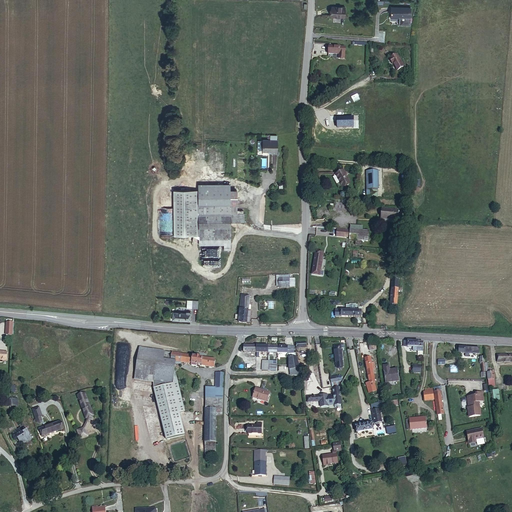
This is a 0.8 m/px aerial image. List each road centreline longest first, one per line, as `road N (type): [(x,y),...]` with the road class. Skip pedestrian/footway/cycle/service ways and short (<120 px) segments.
road 1 (unclassified): [(243,331),(228,377),(222,479),(78,492),(29,511)]
road 2 (unclassified): [(311,0),(300,131),(302,331)]
road 3 (secondary): [(243,331),(0,311)]
road 4 (secondary): [(511,341),(302,331)]
